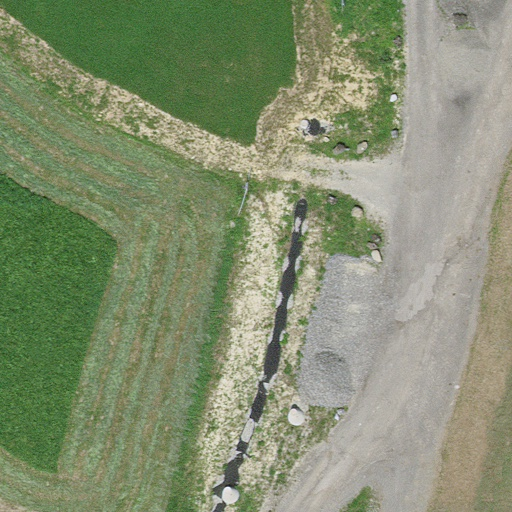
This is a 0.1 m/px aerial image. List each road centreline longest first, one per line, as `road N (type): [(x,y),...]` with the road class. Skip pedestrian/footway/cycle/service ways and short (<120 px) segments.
road 1 (track): [(408,511),(411,465),(511,55)]
road 2 (track): [(443,336),(296,511)]
